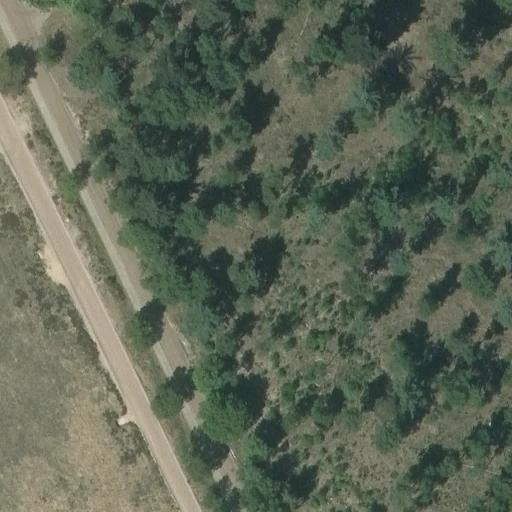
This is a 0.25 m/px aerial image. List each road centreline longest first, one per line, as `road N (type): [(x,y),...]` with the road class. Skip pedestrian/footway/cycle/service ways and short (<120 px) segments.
road 1 (track): [(245,511),(27,46)]
road 2 (track): [(184,511),(0,128)]
